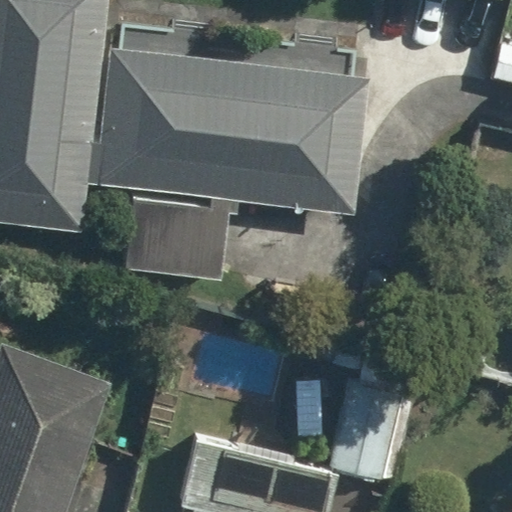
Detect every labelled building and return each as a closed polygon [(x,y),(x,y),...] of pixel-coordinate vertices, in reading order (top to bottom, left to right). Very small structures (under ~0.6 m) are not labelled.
[(92,0),(0,0),(0,222),(77,229),(82,179),(351,201),(362,73),(88,50),(92,0)] [(227,198),(124,191),(119,262),(222,269),(227,198)] [(0,511),(59,511),(106,375),(0,339),(0,511)] [(349,375),(328,459),(337,461),(391,474),(412,391),(349,375)] [(184,502),(203,507),(202,511),(323,511),(337,461),(328,459),(203,427),(184,502)]
